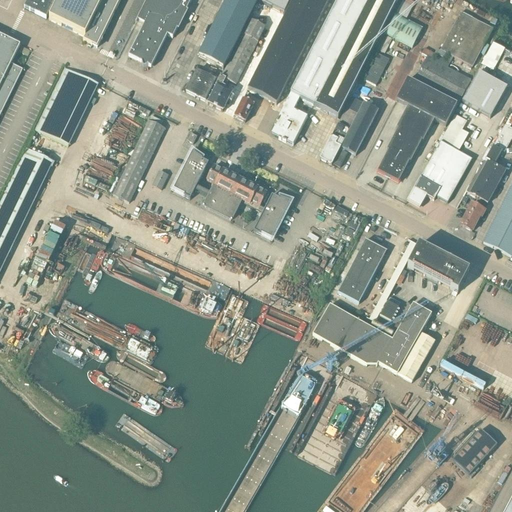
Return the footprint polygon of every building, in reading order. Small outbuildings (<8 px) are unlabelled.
[(46,20),(55,0),(28,0),(24,9),(46,20)] [(59,0),(49,21),(85,38),(83,42),(97,49),(121,2),(121,0),(59,0)] [(144,25),(128,58),(141,64),(143,69),(148,68),(151,69),(152,66),(167,37),(173,40),(177,31),(179,32),(188,13),(187,12),(192,0),(147,0),(137,22),(144,25)] [(226,0),(198,58),(223,71),(258,0),(226,0)] [(329,0),(293,0),(248,91),(276,106),(329,0)] [(260,0),(259,3),(284,16),(291,0),(260,0)] [(338,0),(290,96),(299,100),(313,108),(338,120),(397,3),(391,0),(338,0)] [(456,104),(495,35),(452,10),(413,79),(456,104)] [(411,49),(422,29),(396,15),(385,35),(411,49)] [(265,29),(250,21),(224,73),(223,72),(215,88),(216,88),(208,106),(223,113),(232,94),(224,90),(228,82),(236,86),(265,29)] [(0,115),(22,69),(11,63),(20,45),(0,35),(0,115)] [(65,69),(35,132),(67,148),(98,85),(65,69)] [(216,82),(196,72),(185,94),(195,98),(195,99),(199,101),(205,104),(216,82)] [(478,74),(462,104),(490,120),(507,90),(478,74)] [(47,84),(52,87),(56,79),(50,77),(47,84)] [(455,105),(413,83),(405,79),(394,100),(406,106),(394,127),(396,128),(385,149),(386,150),(375,171),(396,183),(407,161),(408,162),(420,141),(421,141),(432,120),(444,126),(455,105)] [(293,113),(299,102),(290,97),(274,129),(271,137),(292,147),(306,119),(293,113)] [(255,103),(244,98),(234,119),(245,124),(254,106),(253,106),(255,103)] [(344,114),(319,161),(324,163),(331,167),(332,165),(340,151),(363,105),(351,99),(346,110),(344,114)] [(363,105),(340,151),(347,155),(348,153),(355,157),(378,112),(363,105)] [(148,122),(112,197),(129,205),(165,130),(148,122)] [(511,140),(511,130),(505,126),(495,144),(493,148),(492,148),(485,162),(487,164),(469,196),(487,206),(506,173),(494,167),(502,153),(504,155),(511,140)] [(197,138),(191,135),(188,143),(193,145),(197,138)] [(414,190),(407,203),(419,210),(426,198),(434,202),(436,198),(447,205),(471,161),(458,153),(440,143),(440,144),(420,179),(414,190)] [(26,149),(0,201),(0,271),(53,162),(26,149)] [(340,151),(332,165),(340,169),(347,155),(340,151)] [(202,162),(202,160),(192,154),(173,191),(184,197),(184,198),(190,201),(208,165),(202,162)] [(251,186),(214,167),(207,181),(213,185),(212,188),(214,189),(204,208),(231,222),(241,202),(249,206),(251,203),(259,208),(266,194),(256,189),(256,187),(256,186),(252,185),(251,186)] [(159,172),(152,187),(161,191),(168,176),(159,172)] [(511,188),(483,244),(503,254),(508,257),(511,259),(511,261),(511,188)] [(279,199),(278,200),(272,197),(256,229),(254,233),(256,234),(260,237),(260,235),(271,241),(290,203),(279,199)] [(486,212),(472,205),(460,227),(472,233),(479,219),(481,221),(486,212)] [(363,227),(366,222),(354,216),(352,221),(363,227)] [(351,223),(348,228),(360,234),(363,228),(351,223)] [(359,235),(348,230),(345,235),(356,241),(359,235)] [(383,251),(365,242),(337,295),(358,306),(385,256),(384,256),(383,252),(383,251)] [(469,272),(419,246),(407,268),(458,294),(469,272)] [(431,316),(413,305),(392,342),(330,307),(312,337),(366,368),(377,368),(378,366),(411,385),(435,343),(422,336),(426,328),(425,328),(431,316)] [(469,478),(497,447),(480,431),(452,462),(469,478)]
